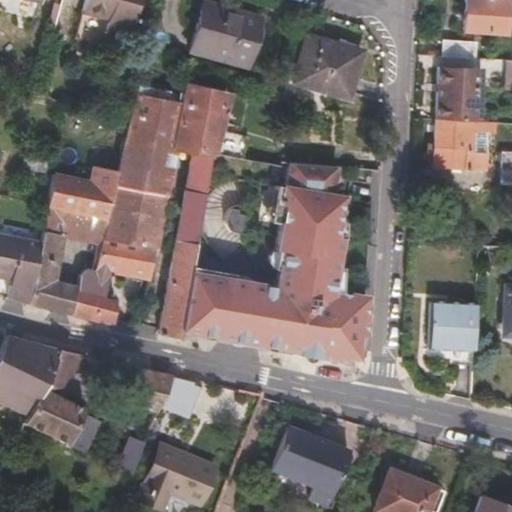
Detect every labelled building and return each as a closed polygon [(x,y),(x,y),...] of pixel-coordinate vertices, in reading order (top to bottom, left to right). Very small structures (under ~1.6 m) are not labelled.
[(38,0),(0,0),(0,4),(35,13),(38,0)] [(92,32),(117,38),(126,0),(73,0),(70,11),(96,17),(92,32)] [(446,36),(489,38),(490,3),(447,1),(446,36)] [(229,52),(237,23),(223,19),(224,14),(199,7),(186,56),(225,67),(229,52)] [(229,52),(225,67),(244,72),(255,28),(237,23),(229,52)] [(342,55),(324,50),(294,42),(282,87),(335,101),(347,56),(342,55)] [(325,44),(324,50),(342,55),(343,49),(325,44)] [(430,66),(459,68),(460,52),(428,51),(428,66),(430,66)] [(511,81),(511,70),(489,69),(489,80),(511,81)] [(426,127),(451,128),(452,77),(428,76),(426,127)] [(511,81),(489,80),(488,95),(511,96),(511,81)] [(202,156),(217,100),(218,95),(173,85),(169,104),(124,96),(115,132),(106,171),(102,187),(154,194),(165,153),(179,156),(168,215),(178,217),(180,202),(193,204),(202,156)] [(451,128),(426,127),(424,173),(474,176),(474,160),(454,159),(455,137),(465,137),(465,141),(471,141),(472,129),(451,128)] [(295,166),(280,165),(277,191),(274,190),(267,227),(270,228),(262,272),(267,273),(264,291),(221,283),(223,277),(180,270),(168,334),(185,338),(186,331),(204,334),(203,341),(203,343),(218,346),(219,344),(234,347),(234,348),(248,351),(248,349),(258,351),(295,166)] [(490,191),(511,192),(511,166),(492,165),(490,191)] [(18,304),(59,316),(64,293),(43,287),(52,243),(47,242),(49,234),(55,235),(55,238),(89,246),(90,240),(102,187),(106,171),(81,166),(78,180),(43,172),(42,176),(36,207),(30,241),(18,304)] [(332,197),(322,195),(326,170),(295,166),(258,351),(257,353),(340,368),(352,361),(353,338),(356,297),(331,293),(335,270),(326,268),(331,240),(333,224),(328,223),(332,197)] [(102,187),(90,240),(144,249),(153,196),(154,194),(102,187)] [(149,337),(167,340),(168,334),(180,270),(193,204),(180,202),(178,217),(178,220),(171,218),(168,241),(166,241),(150,333),(149,337)] [(230,211),(223,210),(218,213),(216,218),(215,222),(216,227),(218,231),(221,233),(235,236),(238,217),(229,215),(230,211)] [(0,298),(18,304),(30,241),(0,235),(0,298)] [(101,327),(101,322),(104,303),(90,300),(95,272),(138,281),(144,249),(90,240),(89,246),(84,268),(67,279),(64,293),(59,316),(66,318),(101,327)] [(464,355),(466,311),(422,310),(419,354),(464,355)] [(48,352),(0,337),(0,410),(16,419),(48,352)] [(53,354),(48,352),(16,419),(12,425),(55,446),(72,411),(44,397),(55,378),(58,380),(71,358),(53,354)] [(160,378),(119,369),(111,406),(145,414),(160,378)] [(55,446),(71,453),(88,419),(72,411),(55,446)] [(275,430),(258,470),(299,487),(294,501),(313,509),(336,456),(275,430)] [(130,489),(153,499),(155,495),(186,508),(201,471),(147,449),(130,489)] [(361,511),(424,511),(430,498),(375,475),(361,511)] [(147,511),(153,499),(130,489),(124,503),(144,511),(147,511)] [(491,511),(469,503),(465,511),(491,511)]
